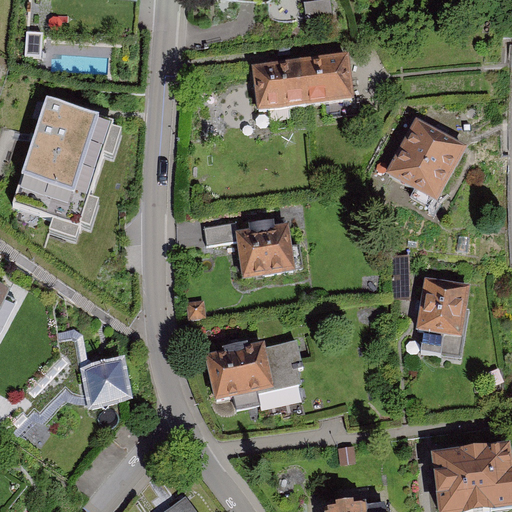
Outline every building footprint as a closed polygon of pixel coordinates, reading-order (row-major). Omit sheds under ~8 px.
[(209,0),(210,5),(260,9),(267,6),(270,1),(270,0),(209,0)] [(43,34),(26,33),(26,60),(42,60),(43,34)] [(346,72),(246,83),(254,131),(352,120),(346,72)] [(12,209),(81,233),(112,126),(46,107),(12,209)] [(383,192),(436,222),(467,165),(414,137),(383,192)] [(231,251),(239,300),(294,292),(292,287),(299,284),(296,261),(290,263),(287,242),(272,243),(271,238),(246,243),(244,248),(231,251)] [(473,301),(417,295),(409,351),(416,352),(411,376),(469,382),(476,320),(471,318),(473,301)] [(219,368),(201,371),(210,419),(272,404),(299,397),(296,384),(300,382),(295,356),(262,363),(262,359),(244,363),(244,358),(218,363),(219,368)] [(117,367),(76,374),(83,416),(124,409),(117,367)] [(510,511),(503,455),(425,464),(430,511),(510,511)] [(188,511),(183,503),(169,511),(188,511)]
